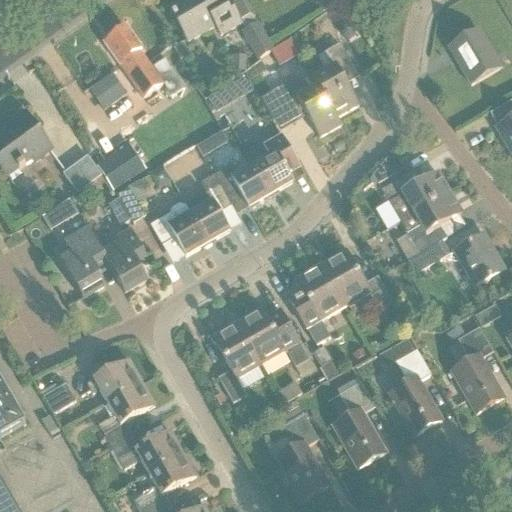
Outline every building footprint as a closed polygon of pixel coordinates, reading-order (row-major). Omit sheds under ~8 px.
[(187,0),(169,11),(188,44),(216,28),(221,38),(241,26),(225,0),(221,0),(187,0)] [(245,33),(243,35),(259,61),(273,52),(258,26),(245,33)] [(164,86),(141,53),(142,52),(126,30),(105,46),(143,101),(164,86)] [(471,87),(501,70),(478,32),(449,49),(471,87)] [(271,55),(279,69),(299,58),(291,44),(271,55)] [(337,121),(338,120),(359,108),(346,87),(359,80),(340,47),(318,59),(327,74),(314,82),(318,89),(319,88),(337,121)] [(249,58),(234,58),(233,73),(248,74),(249,58)] [(128,97),(112,75),(89,91),(105,113),(128,97)] [(298,80),(276,92),(261,101),(280,134),(307,119),(320,140),(342,127),(338,120),(337,121),(319,88),(318,89),(306,95),(298,80)] [(226,90),(207,101),(216,115),(234,104),(226,90)] [(511,102),(507,106),(490,116),(498,129),(496,130),(511,156),(511,102)] [(35,164),(51,152),(25,115),(9,127),(11,131),(0,138),(0,167),(8,178),(33,160),(35,164)] [(282,139),(263,150),(248,159),(254,168),(271,198),(305,178),(282,139)] [(206,144),(196,149),(203,160),(212,155),(206,144)] [(146,174),(131,150),(129,148),(98,168),(113,194),(127,185),(135,181),(146,174)] [(78,195),(102,178),(88,158),(63,176),(78,195)] [(396,175),(388,160),(372,177),(378,186),(396,175)] [(271,198),(254,168),(239,177),(233,167),(214,178),(237,218),(271,198)] [(415,217),(450,196),(438,176),(412,191),(405,179),(382,193),(394,214),(408,206),(415,217)] [(207,195),(200,199),(186,207),(185,207),(208,246),(231,234),(230,232),(241,225),(236,218),(237,218),(214,178),(201,186),(207,195)] [(136,203),(143,205),(148,185),(139,183),(129,190),(129,191),(136,203)] [(134,226),(145,219),(136,203),(129,191),(118,198),(119,200),(131,221),(134,226)] [(450,196),(415,217),(421,228),(407,236),(419,257),(437,247),(442,243),(435,232),(462,216),(450,196)] [(108,207),(121,228),(131,221),(119,200),(108,207)] [(172,211),(170,216),(151,227),(163,248),(175,241),(186,260),(208,246),(185,207),(179,206),(172,211)] [(103,256),(103,255),(88,229),(65,243),(72,255),(60,262),(83,301),(105,288),(96,272),(108,265),(103,256)] [(121,245),(103,255),(103,256),(108,265),(125,295),(147,282),(137,265),(146,259),(131,233),(118,241),(121,245)] [(476,290),(505,273),(484,237),(455,254),(476,290)] [(437,247),(419,257),(408,264),(415,276),(416,277),(450,257),(442,243),(437,247)] [(346,254),(321,269),(346,310),(370,296),(380,312),(393,305),(378,279),(365,287),(346,254)] [(385,277),(391,286),(407,277),(408,280),(415,276),(408,264),(385,277)] [(346,310),(321,269),(297,283),(315,315),(303,323),(317,348),(330,341),(321,324),(346,310)] [(262,312),(238,326),(262,368),(286,354),(296,370),(309,362),(281,314),(268,321),(262,312)] [(262,368),(238,326),(213,341),(232,373),(219,381),(234,406),(247,398),(237,382),(262,368)] [(460,329),(447,336),(451,344),(464,336),(460,329)] [(477,417),(504,401),(482,362),(494,355),(479,330),(458,343),(470,363),(452,374),(477,417)] [(363,353),(355,358),(359,365),(367,359),(363,353)] [(414,440),(442,423),(419,384),(432,377),(417,353),(396,365),(408,386),(389,397),(414,440)] [(107,406),(142,386),(129,363),(94,383),(87,388),(93,397),(100,393),(107,406)] [(305,374),(292,382),(299,393),(311,386),(305,374)] [(0,381),(0,511),(19,511),(0,479),(0,440),(26,426),(0,381)] [(358,472),(386,456),(364,417),(376,410),(361,385),(340,397),(352,418),(333,429),(358,472)] [(54,417),(76,404),(66,386),(44,400),(54,417)] [(142,386),(107,406),(115,419),(99,429),(112,451),(134,437),(126,424),(155,408),(142,386)] [(282,418),(287,428),(284,430),(296,451),(277,462),(302,505),(329,489),(307,450),(319,443),(305,418),(299,408),(282,418)] [(134,437),(112,451),(124,473),(141,463),(148,477),(183,456),(170,434),(141,450),(134,437)] [(183,456),(148,477),(156,490),(133,503),(138,511),(169,511),(172,510),(165,497),(196,479),(183,456)]
